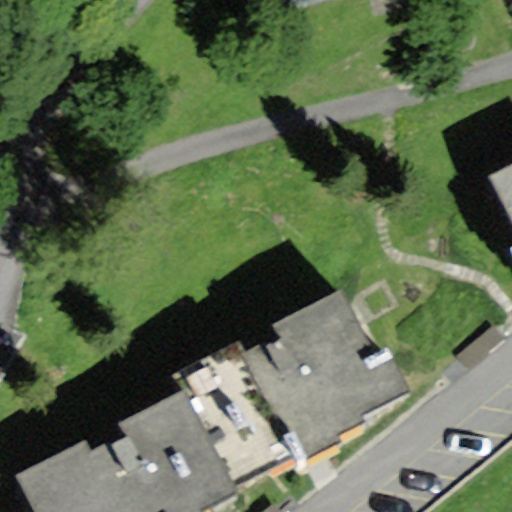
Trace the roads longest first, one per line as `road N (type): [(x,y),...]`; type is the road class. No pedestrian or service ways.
road 1 (residential): [(511,65),(252,131),(128,173),(10,228)]
road 2 (residential): [(142,0),(42,118),(10,228)]
road 3 (residential): [(322,511),(511,358)]
